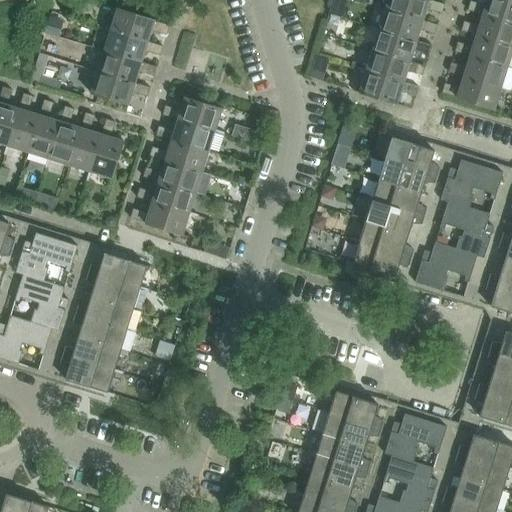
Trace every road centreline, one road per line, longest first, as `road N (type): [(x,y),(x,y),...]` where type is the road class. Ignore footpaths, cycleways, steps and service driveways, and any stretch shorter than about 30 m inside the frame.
road 1 (residential): [(39,437),(187,487),(244,297)]
road 2 (residential): [(39,413),(96,234),(24,211),(0,291)]
road 3 (residential): [(244,297),(291,141),(292,109),(262,0)]
road 4 (residential): [(511,157),(451,138),(404,292),(407,319)]
road 5 (residential): [(394,333),(244,297)]
road 6 (residential): [(354,511),(397,376)]
road 7 (residential): [(462,327),(478,303),(511,198)]
road 8 (residential): [(451,387),(462,419),(433,511)]
